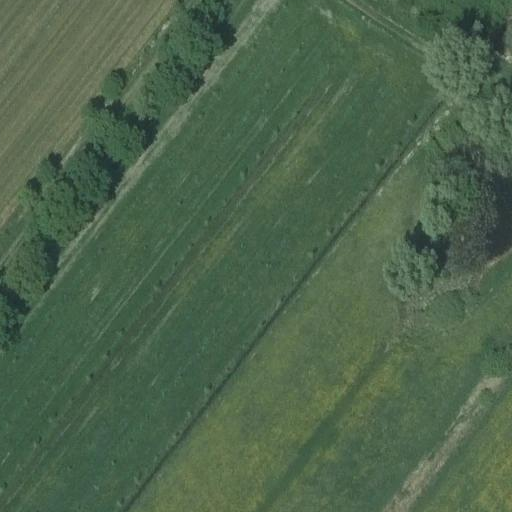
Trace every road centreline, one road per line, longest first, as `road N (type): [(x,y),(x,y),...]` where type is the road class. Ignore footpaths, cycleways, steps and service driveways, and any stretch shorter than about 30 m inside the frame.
road 1 (track): [(202,0),(0,259)]
road 2 (track): [(348,0),(467,76)]
